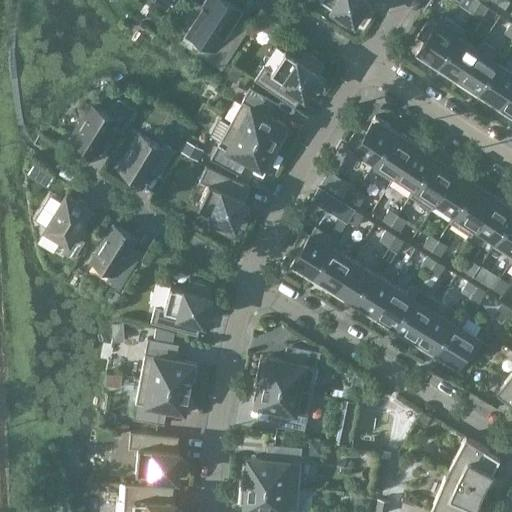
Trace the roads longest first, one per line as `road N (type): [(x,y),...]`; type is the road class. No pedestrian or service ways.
road 1 (residential): [(252,284),(511,442)]
road 2 (residential): [(252,284),(272,228),(363,66)]
road 3 (residential): [(211,511),(230,357),(252,284)]
road 4 (residential): [(77,169),(252,284)]
road 5 (residential): [(363,66),(511,163)]
